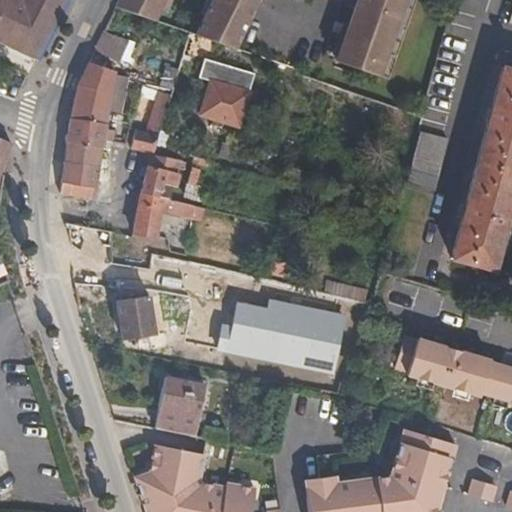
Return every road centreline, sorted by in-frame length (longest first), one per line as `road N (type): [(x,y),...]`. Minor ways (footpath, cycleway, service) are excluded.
road 1 (tertiary): [(45,120),(39,190),(59,311),(124,511)]
road 2 (tertiary): [(97,0),(45,120)]
